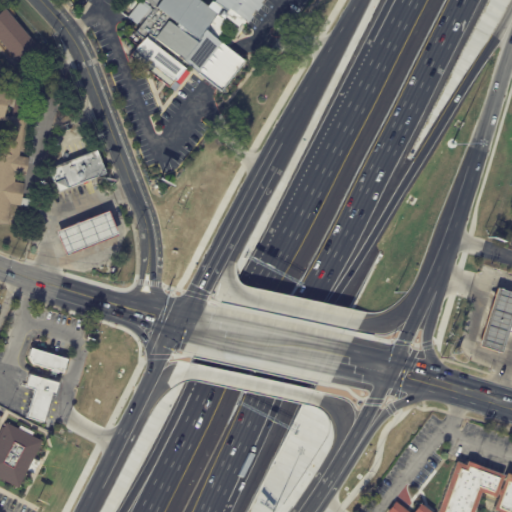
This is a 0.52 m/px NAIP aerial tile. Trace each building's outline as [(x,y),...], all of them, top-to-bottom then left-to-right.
[(231,52),(245,63),(222,93),(207,82),(185,65),(182,68),(183,69),(169,88),(130,58),(144,40),(136,33),(140,28),(129,19),(144,0),(260,0),(257,4),(259,6),(243,26),(241,24),(243,22),(231,13),(230,14),(225,10),(223,12),(219,9),(217,11),(221,15),(218,18),(216,16),(205,31),(231,52)] [(4,10),(36,47),(18,64),(0,43),(0,10),(2,9),(4,10)] [(8,91),(0,89),(0,119),(3,120),(8,91)] [(10,115),(13,98),(29,102),(26,118),(10,115)] [(25,158),(26,158),(23,177),(14,175),(13,182),(22,183),(19,198),(33,201),(32,207),(18,204),(18,206),(9,204),(6,221),(0,219),(0,152),(1,153),(8,116),(24,119),(17,156),(25,158)] [(104,173),(57,192),(48,169),(95,151),(104,173)] [(103,211),(113,235),(105,239),(91,244),(78,249),(61,256),(52,232),(69,225),(82,220),(96,214),(103,211)] [(511,312),(511,316),(500,353),(477,347),(494,289),(511,293),(511,312)] [(30,347),(65,359),(61,372),(55,370),(54,372),(48,370),(49,368),(31,362),(26,355),(29,347),(30,347)] [(29,374),(57,383),(54,395),(52,395),(48,407),(43,422),(26,417),(31,402),(36,388),(26,385),(29,374)] [(3,424),(15,429),(17,426),(31,433),(29,437),(39,442),(30,460),(36,463),(30,474),(24,471),(15,489),(0,481),(0,426),(2,423),(3,424)] [(511,476),(511,511),(385,511),(394,500),(409,511),(416,501),(430,511),(434,511),(453,459),(463,462),(464,459),(501,473),(502,470),(509,473),(509,475),(511,476)]
